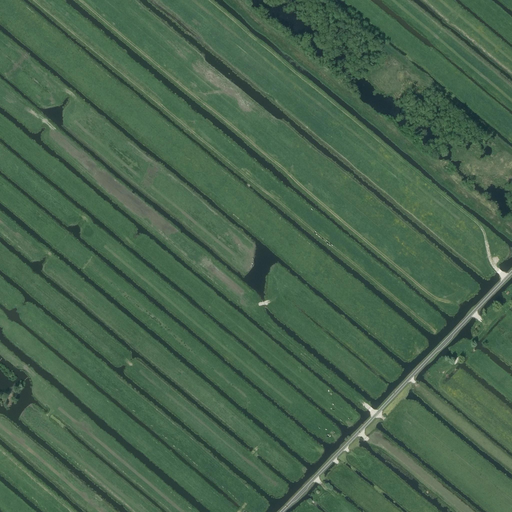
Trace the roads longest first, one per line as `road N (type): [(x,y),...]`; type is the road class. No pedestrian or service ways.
road 1 (track): [(444,340),(34,0)]
road 2 (track): [(505,277),(493,267),(482,227),(209,0)]
road 3 (unclassified): [(281,511),(511,270)]
